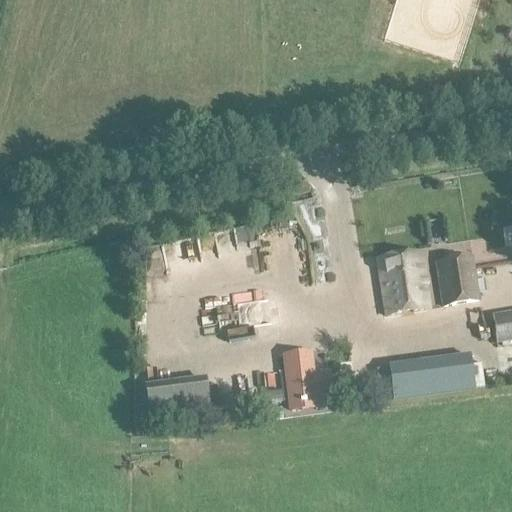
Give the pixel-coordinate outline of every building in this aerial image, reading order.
[(295,200),(311,239),(327,232),(311,194),(295,200)] [(431,243),(449,239),(444,212),(426,216),(431,243)] [(420,258),(378,264),(387,319),(428,312),(420,258)] [(472,260),(436,266),(443,309),(479,303),(472,260)] [(377,296),(375,280),(364,281),(366,298),(377,296)] [(248,332),(263,331),(263,319),(278,318),(277,309),(247,310),(248,332)] [(496,347),(511,344),(511,312),(492,315),(496,347)] [(381,398),(477,385),(474,363),(463,365),(462,354),(376,365),(381,398)] [(312,377),(310,356),(284,359),(291,413),(292,413),(291,406),(300,405),(300,406),(305,406),(305,405),(315,403),(315,398),(331,397),(328,375),(312,377)] [(155,408),(157,416),(197,410),(193,386),(132,396),(134,412),(155,408)]
